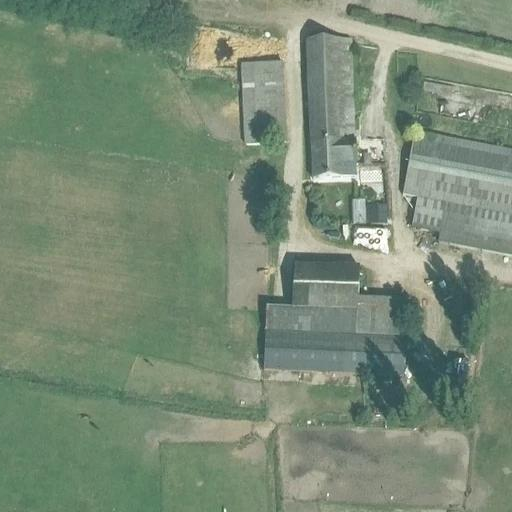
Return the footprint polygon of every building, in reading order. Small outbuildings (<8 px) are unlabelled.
[(307,42),(310,180),(355,178),(351,40),(307,42)] [(241,66),(244,147),(285,145),(281,64),(241,66)] [(511,151),(415,133),(403,196),(418,199),(412,230),(440,235),(438,244),(511,258),(511,151)] [(360,171),(361,184),(381,183),(380,171),(360,171)] [(351,203),(351,225),(351,226),(365,226),(364,203),(351,203)] [(385,211),(368,212),(368,226),(385,225),(385,211)] [(263,373),(403,379),(407,301),(357,299),(358,268),(293,267),(291,312),(265,311),(263,373)]
